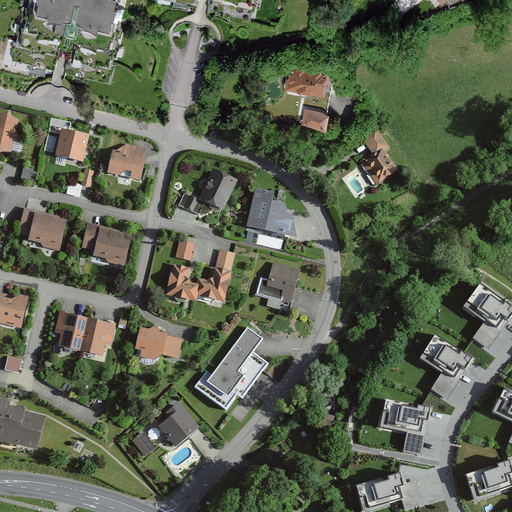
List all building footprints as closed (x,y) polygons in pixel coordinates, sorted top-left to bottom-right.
[(116,5),(116,0),(37,0),(32,26),(24,24),(20,40),(16,40),(12,57),(55,66),(63,28),(78,31),(70,70),(115,79),(119,59),(112,58),(117,37),(111,36),(118,6),(116,5)] [(184,0),(198,3),(198,0),(214,0),(213,7),(258,16),(261,0),(184,0)] [(285,88),(323,94),(328,70),(289,63),(285,88)] [(303,123),(326,127),(329,113),(305,108),(303,123)] [(0,154),(2,155),(14,155),(20,123),(11,117),(0,117),(0,154)] [(396,171),(384,154),(391,149),(377,128),(361,139),(373,157),(363,163),(377,184),(396,171)] [(90,138),(63,132),(57,157),(85,164),(90,138)] [(127,147),(120,153),(115,152),(110,176),(142,183),(149,151),(127,147)] [(94,174),(85,172),(82,188),(91,189),(94,174)] [(226,212),(240,183),(216,172),(202,200),(226,212)] [(291,217),(290,206),(277,203),(279,196),(259,191),(250,230),(281,237),(281,236),(301,240),(297,219),(291,217)] [(200,201),(185,195),(180,207),(194,213),(200,201)] [(58,221),(59,217),(25,210),(20,236),(33,238),(32,242),(43,245),(43,248),(62,252),(67,223),(58,221)] [(106,229),(90,225),(84,251),(98,254),(97,259),(110,262),(109,265),(126,269),(128,262),(130,263),(135,239),(105,232),(106,229)] [(193,263),(196,246),(180,243),(177,260),(193,263)] [(200,285),(189,283),(192,271),(176,267),(169,297),(200,304),(201,298),(229,304),(236,276),(233,275),(237,257),(221,253),(214,283),(201,280),(200,285)] [(303,273),(275,266),(271,282),(263,280),(259,297),(295,306),(303,273)] [(490,350),(511,319),(511,309),(480,287),(463,310),(485,325),(474,339),(490,350)] [(0,324),(25,329),(31,300),(0,293),(0,324)] [(113,347),(117,325),(61,314),(56,336),(64,337),(61,349),(104,357),(107,346),(113,347)] [(154,332),(144,331),(140,353),(145,354),(144,360),(163,364),(165,357),(182,360),(185,342),(172,340),(172,336),(162,335),(163,332),(155,330),(154,332)] [(207,372),(194,390),(226,413),(237,398),(242,401),(268,365),(254,355),(264,342),(247,330),(213,376),(207,372)] [(447,401),(470,363),(433,340),(419,364),(440,377),(431,391),(447,401)] [(21,361),(8,359),(6,372),(19,374),(21,361)] [(511,441),(511,386),(505,383),(493,410),(511,419),(511,430),(509,439),(511,441)] [(0,434),(0,442),(39,452),(47,420),(25,414),(26,409),(10,406),(11,402),(0,399),(0,433),(0,434)] [(432,414),(385,405),(380,432),(405,437),(401,457),(423,462),(432,414)] [(178,406),(159,422),(162,427),(158,430),(176,450),(198,432),(194,427),(195,426),(178,406)] [(314,424),(330,429),(333,417),(318,413),(314,424)] [(156,451),(145,434),(133,443),(145,459),(156,451)] [(511,462),(510,454),(465,468),(475,500),(511,488),(511,462)] [(252,462),(243,477),(258,485),(266,470),(252,462)] [(401,467),(354,481),(363,511),(399,500),(403,510),(424,504),(416,478),(405,481),(401,467)] [(293,492),(304,503),(311,496),(300,485),(293,492)]
